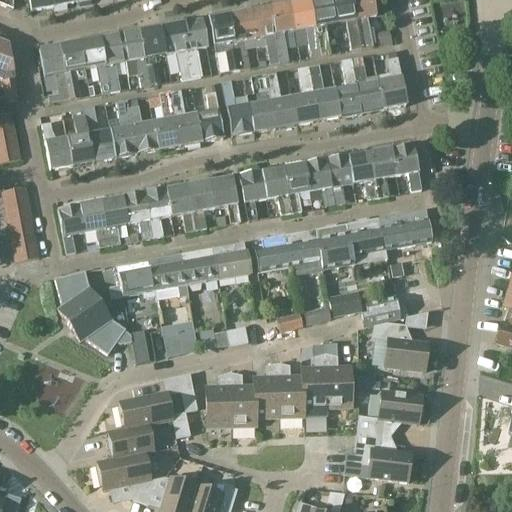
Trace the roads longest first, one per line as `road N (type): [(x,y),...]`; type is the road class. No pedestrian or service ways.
road 1 (residential): [(42,198),(56,271),(429,202)]
road 2 (tertiary): [(445,511),(487,117)]
road 3 (residential): [(42,198),(132,182),(188,162),(416,127)]
road 4 (residential): [(46,483),(121,380),(358,325)]
road 5 (residential): [(189,0),(20,38)]
road 6 (residential): [(36,172),(20,38)]
road 7 (residential): [(396,0),(416,127)]
